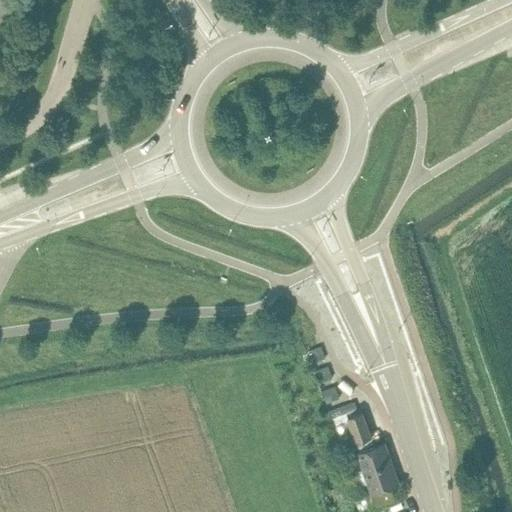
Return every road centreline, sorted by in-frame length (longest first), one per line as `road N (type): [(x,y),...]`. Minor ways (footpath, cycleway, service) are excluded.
road 1 (tertiary): [(434,511),(366,320)]
road 2 (primary): [(177,136),(0,219)]
road 3 (primary): [(505,0),(338,72)]
road 4 (primary): [(19,235),(192,181)]
road 5 (primary): [(358,111),(511,25)]
road 6 (unclassified): [(0,139),(50,104),(81,0)]
road 7 (tertiary): [(366,320),(365,289),(329,198)]
road 8 (tertiary): [(294,218),(366,320)]
